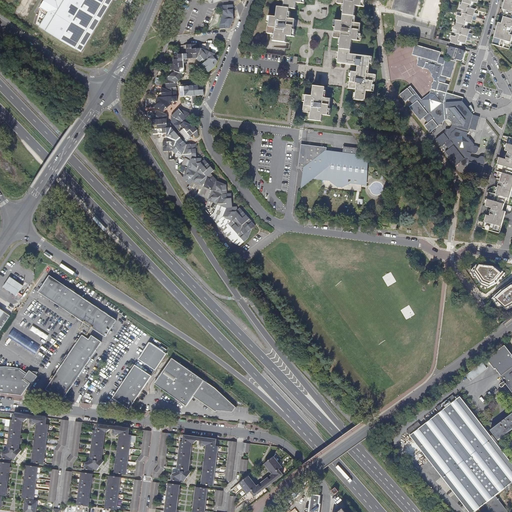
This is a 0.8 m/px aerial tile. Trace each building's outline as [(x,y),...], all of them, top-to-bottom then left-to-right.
[(273,34),(273,41),(286,43),(287,36),(295,37),(295,30),(294,30),(294,26),(295,20),(290,19),(291,13),(289,12),(289,9),(295,9),(296,3),(305,4),(305,0),(277,0),(283,1),(283,7),(278,7),(277,17),(268,17),(267,23),(268,23),(268,34),(273,34)] [(339,49),(350,50),(352,40),(360,41),(361,35),(360,34),(361,24),(355,23),(355,17),(354,17),(356,6),(364,7),(365,1),(363,0),(337,0),(337,2),(337,4),(343,4),(342,11),(344,11),(342,22),(334,21),(333,27),(335,28),(334,38),(339,39),(338,45),(340,45),(339,49)] [(477,4),(478,0),(462,0),(461,5),(460,5),(459,9),(462,10),(460,16),(457,16),(456,19),(457,20),(455,26),(455,25),(454,25),(453,29),(456,30),(454,36),(451,36),(450,39),(451,40),(450,43),(462,46),(463,43),(466,44),(467,40),(469,33),(470,30),(467,29),(468,23),(472,24),(472,20),(475,13),(476,10),(472,9),(474,3),(477,4)] [(511,0),(504,0),(502,9),(505,11),(501,24),(498,23),(497,26),(496,31),(492,44),(509,50),(510,46),(511,44),(511,42),(511,39),(511,35),(510,35),(511,33),(511,30),(511,28),(511,29),(511,28),(511,0)] [(216,7),(216,10),(223,10),(224,15),(220,24),(220,29),(230,29),(234,19),(233,5),(223,6),(216,7)] [(195,54),(197,49),(196,44),(186,45),(187,54),(174,55),(174,60),(170,69),(165,81),(162,88),(154,107),(164,112),(172,105),(169,102),(178,102),(176,83),(183,77),(180,74),(185,73),(184,60),(193,59),(193,54),(195,54)] [(468,108),(463,102),(464,98),(453,95),(446,93),(449,85),(445,84),(447,78),(451,79),(455,62),(453,61),(451,61),(448,60),(446,59),(439,57),(440,53),(415,45),(414,50),(413,53),(413,52),(412,55),(418,57),(419,58),(417,65),(418,67),(428,70),(432,74),(431,77),(434,79),(433,83),(432,84),(432,85),(432,86),(431,90),(431,92),(430,91),(430,92),(431,92),(430,93),(422,100),(410,87),(400,94),(410,107),(421,120),(423,118),(428,123),(425,126),(431,133),(432,132),(431,131),(436,127),(436,128),(438,126),(442,125),(444,122),(446,120),(448,120),(450,120),(451,122),(468,108)] [(464,51),(460,50),(454,48),(451,47),(449,48),(447,54),(448,56),(455,58),(456,60),(461,61),(463,60),(465,52),(464,51)] [(200,48),(197,49),(195,54),(193,54),(193,59),(197,59),(201,49),(200,48)] [(216,66),(220,56),(210,52),(201,49),(197,59),(209,72),(216,66)] [(350,51),(339,50),(338,63),(358,66),(357,73),(349,72),(349,78),(350,79),(349,89),(357,90),(356,94),(354,93),(354,100),(365,101),(367,91),(374,92),(375,85),(373,85),(374,82),(375,82),(376,75),(369,74),(370,64),(372,64),(372,57),(350,54),(350,51)] [(153,84),(162,88),(165,81),(156,78),(153,84)] [(204,95),(204,94),(204,85),(180,87),(181,97),(204,95)] [(309,114),(308,120),(321,122),(322,115),(331,116),(331,109),(330,109),(331,99),(326,98),(327,92),(325,91),(325,88),(314,86),(312,96),(304,95),(303,102),(305,102),(303,113),(309,114)] [(444,133),(436,140),(442,148),(459,171),(476,177),(477,175),(482,172),(485,160),(485,159),(485,158),(484,157),(482,156),(481,156),(480,157),(479,158),(478,159),(471,156),(471,154),(472,154),(473,154),(475,154),(476,153),(477,153),(478,152),(478,151),(478,150),(479,148),(479,147),(474,146),(474,144),(469,137),(468,137),(467,136),(469,129),(476,131),(480,117),(473,115),(468,108),(451,122),(451,124),(452,125),(451,127),(450,128),(449,129),(445,129),(445,131),(444,132),(444,133)] [(193,134),(195,133),(198,130),(195,126),(186,123),(189,113),(179,109),(171,116),(172,122),(185,138),(187,140),(193,134)] [(185,143),(183,140),(172,128),(168,128),(167,115),(156,111),(157,120),(152,120),(154,134),(158,134),(167,134),(168,141),(163,142),(164,152),(168,152),(173,151),(179,158),(183,155),(192,159),(188,168),(182,176),(190,185),(194,183),(203,186),(200,196),(209,200),(205,210),(214,214),(211,216),(220,227),(224,229),(224,231),(234,244),(239,246),(248,238),(252,229),(256,226),(240,208),(238,211),(237,207),(233,207),(232,194),(227,194),(227,185),(216,181),(217,180),(211,173),(214,171),(205,160),(202,162),(202,158),(197,159),(196,144),(187,145),(185,143)] [(489,194),(488,197),(485,206),(492,208),(491,210),(489,214),(490,214),(489,216),(486,215),(484,223),(483,226),(482,229),(500,233),(503,220),(505,216),(506,212),(503,211),(507,198),(510,199),(511,192),(511,190),(511,138),(509,137),(508,141),(507,143),(505,151),(508,152),(508,154),(507,153),(506,158),(506,160),(499,158),(496,168),(496,170),(495,171),(499,173),(497,179),(500,180),(499,182),(498,186),(498,188),(495,187),(493,194),(489,193),(489,194)] [(327,148),(301,144),(298,167),(301,170),(303,173),(305,175),(309,172),(314,179),(330,180),(337,186),(342,187),(351,183),(366,185),(367,157),(362,149),(344,147),(343,154),(326,152),(327,148)] [(301,189),(314,179),(309,172),(305,175),(303,173),(301,189)] [(383,229),(389,230),(390,221),(383,220),(382,226),(383,227),(383,229)] [(398,230),(398,229),(399,228),(400,222),(390,221),(389,230),(397,231),(398,230)] [(489,234),(487,240),(496,243),(498,236),(489,234)] [(511,265),(483,286),(498,307),(511,296),(511,265)] [(37,291),(63,308),(74,291),(48,274),(37,291)] [(3,287),(16,296),(23,286),(10,277),(3,287)] [(116,321),(74,291),(63,308),(105,337),(116,321)] [(4,312),(0,317),(0,330),(10,316),(4,312)] [(31,330),(46,338),(48,335),(34,326),(31,330)] [(23,338),(13,331),(9,337),(19,344),(30,351),(34,345),(23,338)] [(45,389),(62,401),(101,342),(91,335),(89,339),(82,335),(45,389)] [(156,371),(167,354),(150,343),(139,359),(156,371)] [(511,354),(505,345),(487,359),(493,368),(499,363),(501,365),(496,369),(501,376),(500,377),(505,382),(506,384),(511,391),(511,354)] [(171,361),(153,386),(185,408),(192,399),(214,415),(215,413),(230,415),(234,411),(214,390),(214,391),(171,361)] [(483,363),(466,375),(467,376),(471,382),(487,369),(483,364),(483,363)] [(129,409),(129,410),(152,376),(135,365),(112,398),(129,409)] [(0,391),(9,369),(0,368),(0,391)] [(0,391),(0,393),(21,396),(30,383),(32,384),(37,376),(36,375),(30,371),(29,370),(26,374),(20,370),(9,369),(0,391)] [(511,511),(511,463),(491,437),(460,398),(410,436),(468,511),(474,511),(478,510),(480,511),(511,511)] [(13,459),(20,449),(19,449),(20,445),(21,438),(23,422),(27,419),(31,416),(14,414),(13,420),(10,420),(7,451),(3,452),(2,459),(11,460),(11,459),(12,459),(13,459)] [(248,421),(258,423),(259,415),(249,414),(248,421)] [(511,430),(511,414),(507,418),(501,422),(490,431),(498,441),(511,430)] [(46,418),(35,416),(35,418),(32,418),(30,419),(30,423),(36,424),(34,440),(34,446),(33,453),(32,459),(32,462),(44,464),(48,432),(48,424),(45,424),(46,418)] [(65,447),(68,421),(61,420),(59,443),(54,450),(52,465),(59,466),(61,452),(65,447)] [(82,422),(75,421),(71,455),(67,460),(66,466),(73,467),(73,463),(78,458),(82,422)] [(96,470),(103,460),(102,459),(102,455),(103,449),(105,433),(106,433),(110,429),(114,426),(107,425),(96,424),(96,431),(93,430),(89,461),(85,463),(84,469),(93,470),(94,469),(96,470)] [(129,428),(117,427),(117,429),(115,429),(113,430),(112,433),(119,434),(117,451),(116,457),(115,463),(115,469),(114,473),(127,474),(131,435),(128,434),(129,428)] [(134,475),(142,476),(144,463),(148,457),(151,431),(144,430),(141,454),(136,460),(134,475)] [(511,460),(504,451),(511,444),(511,430),(511,440),(502,448),(493,435),(491,437),(511,463),(511,460)] [(154,471),(153,478),(160,479),(160,474),(164,469),(169,433),(162,433),(158,466),(154,471)] [(181,480),(182,481),(190,471),(189,470),(189,466),(190,460),(192,444),(193,444),(197,441),(202,437),(183,435),(183,442),(180,442),(176,472),(172,474),(171,480),(180,481),(181,480)] [(215,446),(216,439),(205,438),(205,440),(202,440),(199,441),(199,444),(205,445),(206,445),(204,462),(203,468),(202,474),(201,480),(201,484),(213,485),(218,446),(215,446)] [(229,441),(228,450),(236,451),(237,442),(229,441)] [(250,444),(243,443),(242,452),(249,453),(250,444)] [(21,451),(20,449),(13,459),(14,460),(21,451)] [(228,450),(227,458),(235,459),(236,451),(228,450)] [(264,464),(266,467),(270,472),(272,474),(269,476),(271,479),(269,480),(272,484),(283,475),(279,470),(282,467),(273,457),(264,464)] [(232,482),(235,459),(227,458),(224,481),(232,482)] [(248,460),(241,459),(239,471),(246,472),(248,461),(248,460)] [(104,461),(103,460),(96,470),(97,471),(104,461)] [(0,495),(6,496),(6,494),(7,488),(9,473),(10,467),(10,464),(0,462),(0,495)] [(26,465),(25,469),(25,475),(24,480),(23,486),(22,498),(34,499),(38,467),(26,465)] [(48,501),(54,502),(55,502),(59,470),(52,469),(48,501)] [(62,503),(68,504),(73,471),(65,471),(61,503),(62,503)] [(191,472),(190,471),(182,481),(183,482),(191,472)] [(77,505),(89,507),(89,504),(90,498),(92,484),(93,478),(93,474),(81,472),(77,505)] [(107,486),(107,490),(106,496),(105,509),(117,510),(121,478),(108,476),(108,480),(107,486)] [(265,489),(262,485),(261,487),(259,484),(256,486),(255,484),(251,479),(248,476),(239,484),(247,494),(250,492),(254,497),(265,489)] [(265,489),(272,484),(269,480),(267,478),(261,483),(262,485),(265,489)] [(134,479),(130,511),(131,511),(137,511),(141,480),(134,479)] [(155,511),(159,483),(153,482),(148,511),(155,511)] [(176,511),(177,509),(179,495),(179,489),(180,485),(167,484),(163,511),(176,511)] [(195,487),(195,491),(194,497),(193,502),(193,507),(192,511),(204,511),(208,489),(195,487)] [(216,490),(215,496),(215,502),(214,506),(221,507),(223,491),(216,490)] [(320,511),(321,504),(320,504),(320,496),(311,494),(308,511),(320,511)] [(234,511),(236,497),(229,496),(227,511),(234,511)] [(24,511),(36,511),(37,508),(37,501),(26,500),(25,504),(25,509),(24,511)]
